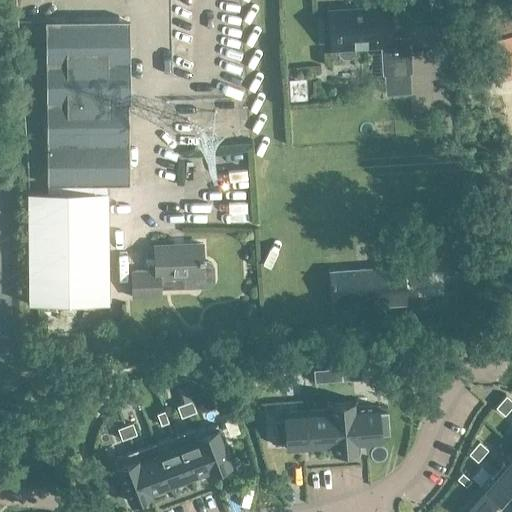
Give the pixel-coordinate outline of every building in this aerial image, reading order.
[(375,7),(331,10),(334,48),(338,48),(338,52),(343,58),(350,57),(355,51),(355,46),(381,45),(383,75),(385,75),(386,83),(386,93),(412,92),(411,73),(413,73),(411,36),(392,37),(390,2),(374,3),(375,7)] [(511,7),(483,15),(489,37),(501,81),(511,77),(511,7)] [(130,20),(46,20),(48,184),(130,183),(129,151),(130,151),(129,102),(131,102),(130,20)] [(305,93),(287,93),(288,114),(305,113),(305,93)] [(220,175),(240,176),(241,162),(221,161),(220,175)] [(47,191),(40,192),(27,192),(29,305),(37,305),(107,304),(106,184),(47,184),(47,191)] [(511,219),(509,218),(503,217),(492,264),(511,268),(511,219)] [(156,270),(133,271),(134,297),(161,296),(161,288),(209,286),(212,284),(214,279),(214,264),(211,261),(208,259),(204,259),(203,243),(155,244),(156,270)] [(405,271),(331,277),(333,308),(407,303),(405,271)] [(158,298),(130,300),(130,307),(158,306),(158,298)] [(314,370),(315,383),(362,379),(361,366),(314,370)] [(501,401),(510,409),(511,406),(511,400),(506,395),(501,401)] [(192,400),(185,403),(189,414),(196,412),(192,400)] [(510,409),(501,401),(496,407),(505,415),(510,409)] [(333,451),(358,449),(358,444),(380,443),(380,435),(388,434),(387,414),(388,413),(388,412),(378,413),(378,406),(355,407),(355,402),(330,403),(330,408),(285,410),(285,417),(275,418),(275,422),(277,422),(278,442),(287,441),(287,449),(333,446),(333,451)] [(185,403),(177,406),(181,417),(189,414),(185,403)] [(164,411),(157,414),(161,425),(169,422),(164,411)] [(133,423),(125,426),(129,437),(137,434),(133,423)] [(195,428),(211,471),(232,463),(217,425),(197,432),(195,428)] [(125,426),(118,429),(122,440),(129,437),(125,426)] [(195,428),(175,436),(191,479),(211,471),(195,428)] [(175,436),(154,443),(170,486),(191,479),(175,436)] [(511,438),(503,448),(511,457),(511,438)] [(474,448),(483,455),(488,449),(479,442),(474,448)] [(135,450),(134,451),(150,494),(170,486),(154,443),(156,448),(157,452),(139,459),(135,450)] [(483,455),(474,448),(469,454),(478,461),(483,455)] [(511,457),(503,448),(484,467),(505,488),(511,481),(511,457)] [(134,451),(114,459),(130,502),(150,494),(134,451)] [(465,481),(470,475),(461,467),(456,473),(465,481)] [(484,467),(465,486),(486,507),(505,488),(484,467)] [(465,486),(446,505),(453,511),(481,511),(486,507),(465,486)] [(511,511),(511,494),(505,488),(486,507),(491,511),(511,511)]
